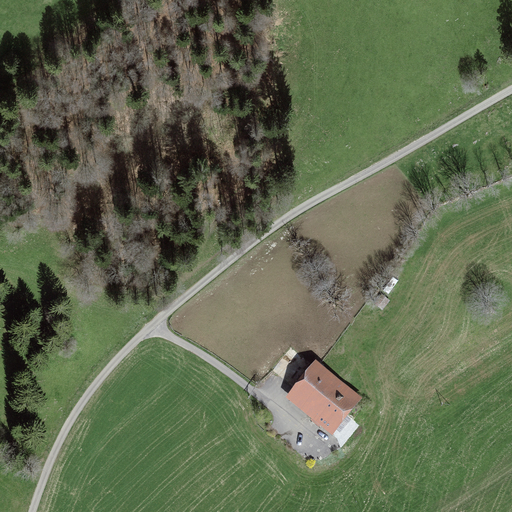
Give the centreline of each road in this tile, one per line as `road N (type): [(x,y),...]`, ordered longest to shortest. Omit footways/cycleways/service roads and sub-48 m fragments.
road 1 (unclassified): [(32,511),(71,422),(103,374),(154,325),(289,216),(511,93)]
road 2 (track): [(307,431),(154,325)]
